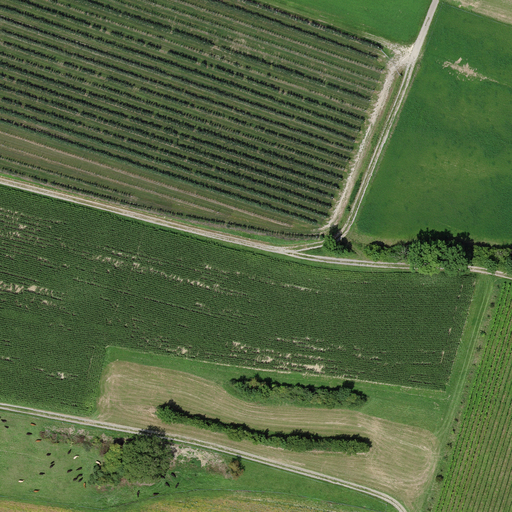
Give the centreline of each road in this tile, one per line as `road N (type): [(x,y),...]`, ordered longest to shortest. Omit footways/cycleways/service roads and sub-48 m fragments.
road 1 (track): [(0,180),(330,263),(511,276)]
road 2 (track): [(0,406),(256,460),(392,501),(400,511)]
road 3 (track): [(436,0),(352,223),(338,241),(281,252)]
road 4 (track): [(417,54),(262,0)]
